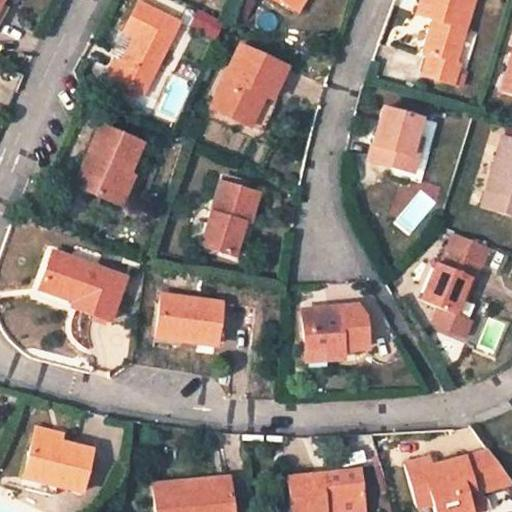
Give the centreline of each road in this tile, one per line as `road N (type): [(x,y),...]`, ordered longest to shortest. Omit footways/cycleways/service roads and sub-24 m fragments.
road 1 (residential): [(0,358),(28,373),(171,406),(305,420),(448,411),(511,388)]
road 2 (residential): [(370,0),(322,147),(315,227),(322,265)]
road 3 (residential): [(97,0),(0,181)]
